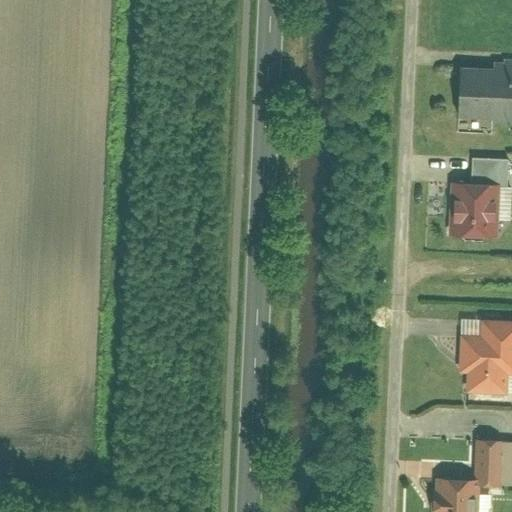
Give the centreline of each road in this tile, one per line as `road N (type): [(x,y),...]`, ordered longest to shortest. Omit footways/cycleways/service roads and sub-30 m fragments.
road 1 (tertiary): [(247,511),(269,0)]
road 2 (unclassified): [(391,511),(412,0)]
